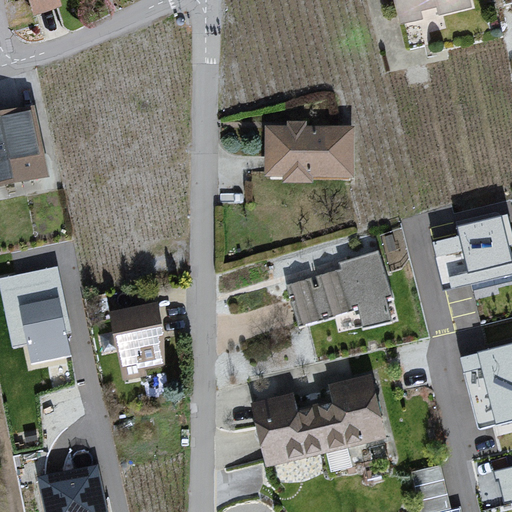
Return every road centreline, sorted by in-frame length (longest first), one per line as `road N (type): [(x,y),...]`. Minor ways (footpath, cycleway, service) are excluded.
road 1 (residential): [(197,511),(205,0)]
road 2 (residential): [(168,0),(0,68)]
